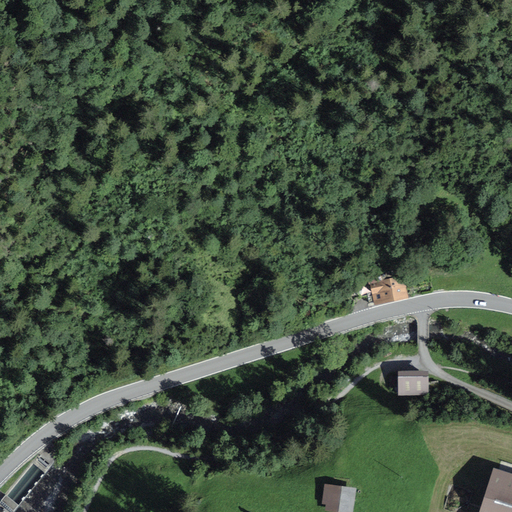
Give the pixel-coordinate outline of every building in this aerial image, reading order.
[(403,274),(380,279),(381,282),(366,286),(369,303),(402,297),(399,281),(404,280),(403,274)] [(400,377),(400,393),(426,393),(426,376),(400,377)] [(437,381),(428,383),(430,396),(439,395),(437,381)] [(25,435),(43,425),(41,420),(22,430),(25,435)] [(511,511),(511,481),(496,476),(484,511),(511,511)] [(325,487),(323,503),(328,503),(328,508),(349,510),(352,490),(325,487)] [(13,511),(18,505),(5,495),(1,500),(13,511)]
